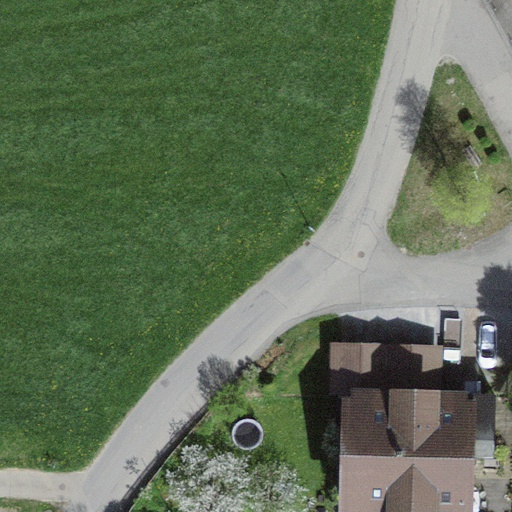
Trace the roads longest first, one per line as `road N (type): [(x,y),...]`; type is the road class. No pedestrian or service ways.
road 1 (unclassified): [(331,261),(207,357),(84,484),(74,511)]
road 2 (unclassified): [(420,0),(409,104),(331,261)]
road 3 (residential): [(331,261),(511,289)]
road 4 (residential): [(452,0),(511,121)]
